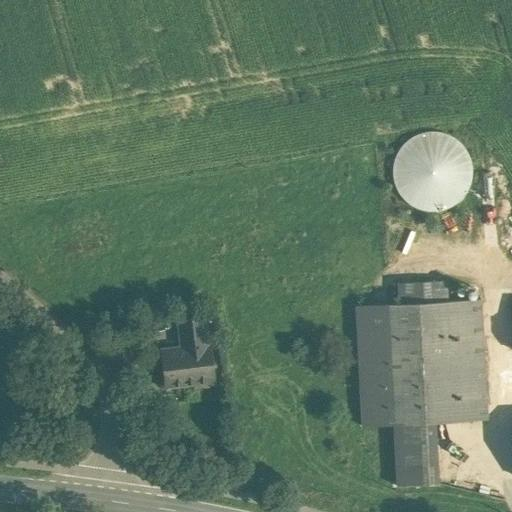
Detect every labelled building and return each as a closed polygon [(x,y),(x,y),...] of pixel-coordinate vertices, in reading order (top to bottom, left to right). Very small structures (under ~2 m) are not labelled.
[(444,130),(428,129),(413,134),(401,144),(393,159),(392,175),(397,190),(408,202),(422,209),(438,210),(453,205),(465,195),(473,181),(474,165),(469,150),(458,137),(444,130)] [(481,299),(389,304),(391,345),(395,423),(436,421),(488,418),(481,299)] [(389,304),(356,305),(358,347),(391,345),(389,304)] [(205,315),(179,318),(182,347),(208,344),(205,315)] [(182,347),(162,349),(166,385),(195,382),(196,386),(215,384),(210,344),(208,344),(182,347)] [(391,345),(358,347),(362,425),(394,424),(395,423),(391,345)] [(395,423),(394,424),(397,485),(438,483),(436,421),(395,423)]
